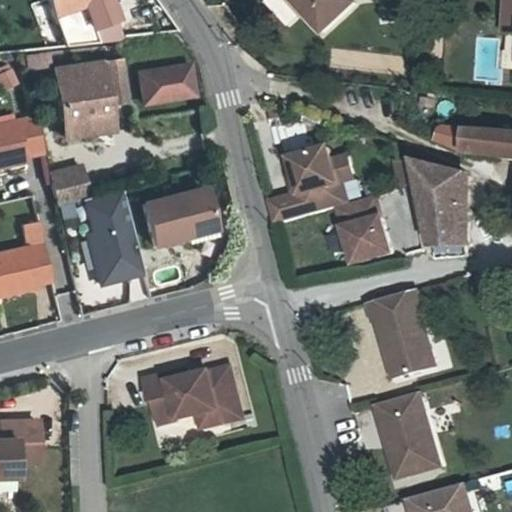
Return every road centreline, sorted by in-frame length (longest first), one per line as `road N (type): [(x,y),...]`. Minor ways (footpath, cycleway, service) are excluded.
road 1 (residential): [(184,0),(213,34),(231,138),(276,292)]
road 2 (unknown): [(511,256),(276,292)]
road 3 (residential): [(276,292),(326,511)]
road 4 (unknown): [(218,66),(339,114),(402,129)]
road 5 (residential): [(276,292),(89,340)]
road 6 (residential): [(94,511),(89,340)]
